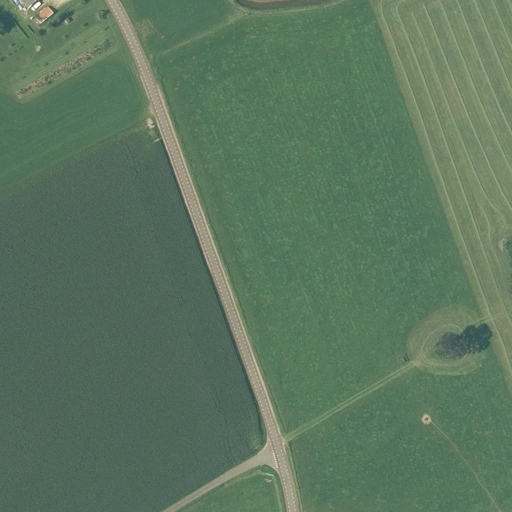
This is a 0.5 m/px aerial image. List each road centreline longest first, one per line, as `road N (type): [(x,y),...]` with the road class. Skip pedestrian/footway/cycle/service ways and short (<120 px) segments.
road 1 (tertiary): [(278,447),(138,51),(112,0)]
road 2 (unclassified): [(170,511),(278,447)]
